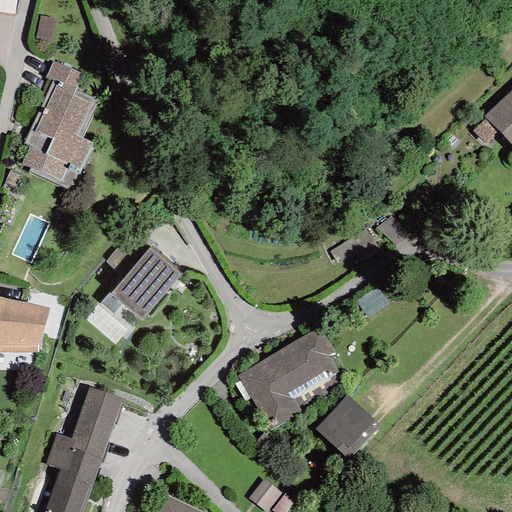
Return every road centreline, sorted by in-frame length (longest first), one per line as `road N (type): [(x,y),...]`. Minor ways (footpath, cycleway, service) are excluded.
road 1 (residential): [(249,331),(150,160),(83,0)]
road 2 (residential): [(511,265),(416,259),(249,331)]
road 3 (unknown): [(511,285),(388,405)]
road 4 (residential): [(159,439),(249,331)]
road 5 (unclassified): [(34,0),(0,128)]
